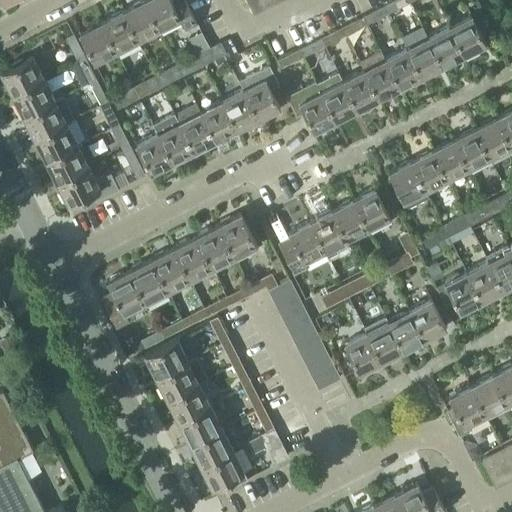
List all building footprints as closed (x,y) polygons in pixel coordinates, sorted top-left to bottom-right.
[(144,0),(122,11),(137,41),(158,30),(144,0)] [(144,0),(158,30),(180,19),(185,29),(196,23),(197,23),(185,0),(144,0)] [(265,10),(260,0),(245,0),(253,14),(253,15),(265,10)] [(276,4),(273,0),(260,0),(265,10),(276,4)] [(388,15),(410,4),(408,0),(399,0),(385,8),(388,15)] [(368,26),(388,15),(385,8),(364,18),(368,26)] [(122,11),(100,22),(115,52),(137,41),(122,11)] [(449,27),(464,56),(486,45),(471,16),(449,27)] [(347,36),(368,26),(364,18),(343,29),(347,36)] [(79,33),(93,63),(115,52),(100,22),(79,33)] [(443,67),(464,56),(449,27),(428,38),(443,67)] [(325,47),(347,36),(343,29),(321,40),(325,47)] [(75,58),(82,54),(72,34),(65,37),(75,58)] [(421,78),(443,67),(428,38),(406,49),(421,78)] [(303,59),(325,47),(321,40),(299,51),(303,59)] [(214,60),(225,54),(219,43),(208,49),(214,60)] [(204,65),(214,60),(208,49),(198,54),(204,65)] [(400,89),(421,78),(406,49),(385,59),(385,60),(400,89)] [(385,60),(385,59),(381,50),(360,61),(364,70),(379,100),(400,89),(385,60)] [(282,70),(303,59),(299,51),(277,62),(282,70)] [(193,71),(204,65),(198,54),(187,59),(193,71)] [(0,73),(10,94),(42,77),(31,55),(0,70),(0,73)] [(86,79),(93,75),(83,57),(77,60),(86,79)] [(181,76),(193,71),(187,59),(176,65),(181,76)] [(171,81),(181,76),(176,65),(166,70),(171,81)] [(279,110),(270,91),(279,86),(269,67),(238,82),(242,90),(243,90),(258,121),(279,110)] [(160,87),(171,81),(166,70),(154,76),(160,87)] [(379,100),(364,70),(343,81),(342,81),(358,111),(359,113),(363,115),(371,111),(372,106),(371,104),(379,100)] [(342,81),(343,81),(338,72),(316,83),(336,122),(358,111),(342,81)] [(149,93),(160,87),(154,76),(144,81),(149,93)] [(42,77),(10,94),(15,104),(11,105),(16,114),(16,116),(20,114),(21,117),(54,100),(42,77)] [(98,101),(104,98),(95,80),(88,83),(98,101)] [(138,98),(149,93),(144,81),(132,87),(138,98)] [(316,83),(315,82),(286,97),(296,118),(304,114),(314,133),(336,122),(316,83)] [(129,103),(138,98),(132,87),(123,91),(129,103)] [(236,131),(258,121),(243,90),(242,90),(221,101),(236,131)] [(116,109),(129,103),(123,91),(111,97),(116,109)] [(54,100),(21,117),(33,139),(65,122),(74,118),(63,96),(54,100)] [(109,124),(116,120),(106,101),(99,105),(109,124)] [(214,142),(236,131),(221,101),(201,111),(199,112),(214,142)] [(199,112),(201,111),(196,102),(174,114),(178,122),(178,123),(193,153),(214,142),(199,112)] [(511,110),(496,119),(510,148),(511,147),(511,110)] [(193,153),(178,123),(178,122),(174,114),(151,125),(156,134),(171,164),(193,153)] [(489,159),(510,148),(496,119),(474,130),(489,159)] [(65,122),(33,139),(44,161),(76,145),(65,122)] [(120,146),(127,142),(117,124),(110,127),(120,146)] [(467,171),(489,159),(474,130),(453,141),(467,171)] [(150,175),(171,164),(156,134),(135,144),(150,175)] [(446,181),(467,171),(453,141),(432,152),(446,181)] [(76,145),(44,161),(55,183),(87,167),(76,145)] [(137,179),(143,176),(128,146),(122,150),(137,179)] [(425,193),(426,192),(446,181),(432,152),(410,163),(425,193)] [(430,199),(426,192),(425,193),(410,163),(389,174),(408,211),(430,199)] [(87,167),(55,183),(66,206),(89,194),(93,201),(118,188),(110,172),(94,180),(87,167)] [(367,230),(388,219),(373,190),(352,201),(367,230)] [(501,212),(511,206),(511,204),(507,195),(496,201),(501,212)] [(345,241),(367,230),(352,201),(331,212),(345,241)] [(491,217),(501,212),(496,201),(485,206),(491,217)] [(481,222),(491,217),(485,206),(475,211),(481,222)] [(470,227),(481,222),(475,211),(464,217),(470,227)] [(345,241),(331,212),(309,223),(324,252),(327,258),(348,247),(345,241)] [(234,258),(256,247),(239,215),(217,226),(234,258)] [(459,233),(470,227),(464,217),(454,222),(459,233)] [(448,238),(459,233),(454,222),(443,228),(448,238)] [(302,263),(324,252),(309,223),(287,234),(290,240),(277,246),(291,275),(304,268),(302,263)] [(211,270),(234,258),(217,226),(194,237),(211,270)] [(437,244),(448,238),(443,228),(432,233),(437,244)] [(426,249),(437,244),(432,233),(421,239),(426,249)] [(189,281),(211,270),(194,237),(172,249),(189,281)] [(511,287),(511,258),(509,253),(505,245),(484,256),(488,263),(503,292),(511,287)] [(167,292),(189,281),(172,249),(150,260),(167,292)] [(401,271),(411,266),(406,256),(396,261),(401,271)] [(144,304),(167,292),(150,260),(128,271),(144,304)] [(390,277),(401,271),(396,261),(385,266),(390,277)] [(481,303),(503,292),(488,263),(466,274),(481,303)] [(379,282),(390,277),(385,266),(374,272),(379,282)] [(112,294),(101,300),(115,327),(126,322),(134,318),(131,311),(144,304),(128,271),(106,282),(112,294)] [(369,288),(379,282),(374,272),(363,277),(369,288)] [(459,314),(481,303),(466,274),(462,277),(458,275),(445,281),(446,285),(444,285),(459,314)] [(256,292),(273,283),(270,276),(252,285),(256,292)] [(358,293),(369,288),(363,277),(353,283),(358,293)] [(274,303),(295,292),(289,281),(268,292),(274,303)] [(347,299),(358,293),(353,283),(342,288),(347,299)] [(234,303),(252,294),(248,287),(230,296),(234,303)] [(337,304),(347,299),(342,288),(331,293),(337,304)] [(279,314),(300,303),(295,292),(274,303),(279,314)] [(325,310),(337,304),(331,293),(320,299),(325,310)] [(211,315),(229,305),(226,298),(207,307),(211,315)] [(429,301),(408,312),(422,341),(444,330),(429,301)] [(285,325),(306,314),(300,303),(279,314),(285,325)] [(189,326),(207,317),(203,309),(185,318),(189,326)] [(388,323),(387,323),(401,352),(422,341),(408,312),(388,323)] [(291,336),(311,325),(306,314),(285,325),(291,336)] [(385,316),(364,327),(367,333),(365,334),(380,363),(381,364),(394,358),(393,356),(401,352),(387,323),(388,323),(385,316)] [(219,342),(226,338),(216,319),(209,322),(219,342)] [(166,337),(185,328),(181,321),(163,330),(166,337)] [(296,346),(317,336),(311,325),(291,336),(296,346)] [(145,348),(163,339),(159,332),(141,341),(145,348)] [(365,334),(343,345),(358,374),(380,363),(365,334)] [(302,357),(322,347),(317,336),(296,346),(302,357)] [(175,340),(142,356),(154,379),(186,362),(186,361),(175,340)] [(229,363),(237,360),(228,342),(220,345),(229,363)] [(307,368),(328,358),(322,347),(302,357),(307,368)] [(186,362),(154,379),(165,401),(197,384),(197,383),(207,378),(196,356),(186,361),(186,362)] [(313,379),(333,369),(328,358),(307,368),(313,379)] [(240,386),(248,382),(238,363),(231,367),(240,386)] [(505,406),(511,402),(511,366),(491,377),(505,406)] [(318,390),(339,380),(333,369),(313,379),(318,390)] [(484,416),(505,406),(491,377),(470,387),(484,416)] [(176,422),(208,406),(197,384),(165,401),(176,422)] [(252,408),(259,405),(249,386),(242,389),(252,408)] [(466,426),(484,416),(470,387),(448,399),(452,407),(446,410),(459,435),(468,431),(466,426)] [(0,511),(63,511),(61,506),(49,511),(43,511),(17,459),(33,451),(2,391),(0,391),(0,511)] [(187,444),(220,428),(208,406),(176,422),(187,444)] [(263,431),(270,427),(260,408),(253,411),(263,431)] [(199,467),(231,450),(220,428),(187,444),(199,467)] [(271,430),(259,436),(272,463),(285,457),(271,430)] [(511,442),(501,448),(506,459),(511,470),(511,442)] [(501,448),(479,459),(485,470),(495,464),(506,459),(501,448)] [(231,450),(199,467),(210,489),(221,484),(224,490),(246,480),(242,473),(231,450)] [(511,470),(506,459),(495,464),(505,483),(511,479),(511,470)] [(495,464),(485,470),(494,488),(505,483),(495,464)] [(415,485),(393,496),(401,511),(443,511),(445,511),(434,489),(420,496),(415,485)] [(401,511),(393,496),(371,507),(373,511),(401,511)]
